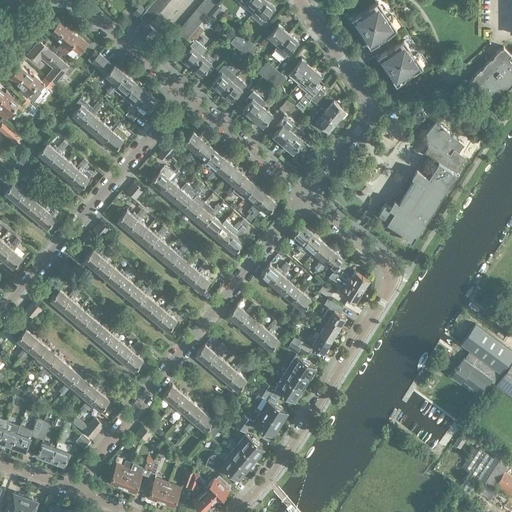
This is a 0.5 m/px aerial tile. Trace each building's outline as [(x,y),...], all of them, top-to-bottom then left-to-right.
[(157,0),(153,0),(151,3),(161,10),(165,6),(157,0)] [(204,0),(203,0),(200,4),(209,12),(213,7),(204,0)] [(237,0),(242,4),(247,8),(252,12),(262,0),(237,0)] [(267,0),(262,0),(252,12),(251,14),(262,23),(266,18),(265,17),(275,6),(267,0)] [(385,9),(384,9),(377,0),(368,6),(369,7),(361,12),(360,12),(351,18),(358,29),(360,27),(365,34),(363,36),(370,46),(379,40),(379,39),(387,34),(388,34),(397,28),(391,19),(391,18),(391,17),(391,16),(390,15),(390,14),(389,13),(391,12),(391,11),(389,12),(388,11),(387,11),(386,10),(385,9)] [(133,12),(138,16),(145,7),(140,3),(133,12)] [(151,3),(148,7),(157,15),(161,10),(151,3)] [(200,4),(196,9),(205,17),(209,12),(200,4)] [(148,7),(144,12),(153,19),(157,15),(148,7)] [(196,9),(192,13),(201,21),(205,17),(196,9)] [(144,12),(140,16),(143,19),(149,23),(150,24),(153,19),(144,12)] [(192,13),(188,18),(198,26),(199,24),(199,23),(201,21),(192,13)] [(188,18),(184,22),(194,30),(198,26),(188,18)] [(143,19),(135,28),(140,33),(149,23),(143,19)] [(59,20),(51,30),(62,40),(57,45),(65,52),(70,46),(79,53),(87,43),(79,36),(80,35),(74,30),(73,31),(59,20)] [(184,22),(181,27),(190,35),(194,30),(184,22)] [(149,23),(140,33),(145,36),(153,27),(150,24),(149,23)] [(268,35),(278,44),(288,32),(278,23),(268,35)] [(199,24),(198,26),(194,30),(190,35),(187,38),(192,42),(204,28),(199,24)] [(153,27),(145,36),(149,40),(157,31),(153,27)] [(181,27),(177,31),(186,39),(187,38),(190,35),(181,27)] [(230,42),(235,45),(244,35),(239,31),(230,42)] [(278,44),(275,49),(285,57),(298,40),(288,32),(278,44)] [(244,35),(235,45),(239,49),(248,39),(244,35)] [(415,50),(410,47),(403,38),(394,44),(395,45),(386,50),(377,56),(384,67),(386,65),(391,72),(389,74),(396,84),(405,78),(405,77),(413,72),(414,72),(423,66),(416,57),(417,56),(417,55),(417,54),(416,53),(416,52),(415,51),(417,50),(417,49),(415,50)] [(53,67),(46,75),(55,83),(69,65),(48,48),(49,47),(39,39),(27,53),(37,61),(41,57),(53,67)] [(248,39),(239,49),(244,53),(253,43),(248,39)] [(253,43),(244,53),(249,57),(258,47),(253,43)] [(182,57),(192,66),(202,54),(205,49),(201,46),(197,51),(192,46),(182,57)] [(501,47),(491,57),(484,64),(484,65),(481,68),(480,67),(473,74),(474,75),(467,82),(490,105),(497,98),(498,98),(505,91),(504,91),(507,87),(508,88),(511,84),(511,50),(510,53),(503,46),(502,48),(501,47)] [(104,57),(99,53),(91,62),(96,66),(104,57)] [(202,54),(192,66),(201,74),(211,62),(202,54)] [(104,57),(96,66),(101,71),(109,61),(104,57)] [(242,58),(236,65),(241,69),(247,62),(242,58)] [(301,58),(288,74),(298,82),(311,66),(301,58)] [(113,65),(109,61),(101,71),(112,80),(110,82),(112,83),(114,85),(125,73),(115,64),(113,65)] [(257,71),(262,75),(271,65),(266,61),(257,71)] [(24,91),(22,94),(30,102),(33,98),(28,94),(34,87),(38,91),(45,83),(50,88),(55,83),(46,75),(42,80),(30,70),(29,71),(20,64),(11,74),(24,84),(20,88),(24,91)] [(222,91),(232,80),(235,75),(223,65),(219,70),(221,72),(212,83),(222,91)] [(271,65),(262,75),(267,79),(276,68),(271,65)] [(306,91),(296,103),(302,108),(311,98),(318,90),(313,86),(322,75),(311,66),(298,82),(299,82),(297,84),(306,91)] [(276,68),(267,79),(271,83),(280,72),(276,68)] [(280,72),(271,83),(276,87),(285,76),(280,72)] [(112,83),(110,86),(112,88),(111,89),(113,91),(115,89),(123,96),(136,81),(125,73),(114,85),(112,83)] [(232,80),(222,91),(232,100),(242,88),(232,80)] [(146,90),(136,81),(123,96),(131,103),(133,101),(135,103),(146,90)] [(30,102),(22,94),(17,100),(11,96),(13,94),(6,89),(5,90),(0,86),(0,103),(2,105),(0,107),(0,110),(6,115),(12,109),(18,114),(22,109),(23,110),(26,106),(28,108),(28,110),(33,114),(35,113),(39,109),(30,102)] [(311,98),(312,98),(316,102),(325,91),(320,87),(318,90),(311,98)] [(131,103),(131,104),(133,105),(132,107),(134,108),(137,104),(139,106),(140,104),(148,110),(157,100),(146,90),(135,103),(133,101),(131,103)] [(74,104),(77,107),(72,113),(79,119),(77,120),(80,123),(81,121),(83,122),(93,110),(96,112),(98,109),(96,107),(97,106),(95,104),(93,106),(81,96),(74,104)] [(243,110),(253,118),(263,106),(253,97),(243,110)] [(279,107),(284,112),(287,108),(292,101),(288,97),(279,107)] [(334,100),(325,110),(337,120),(345,110),(334,100)] [(287,108),(291,112),(297,105),(292,101),(287,108)] [(448,110),(441,104),(438,107),(445,113),(448,110)] [(263,106),(253,118),(263,126),(273,114),(263,106)] [(414,178),(400,201),(395,197),(390,205),(384,202),(378,212),(388,218),(387,221),(402,231),(402,232),(413,240),(466,156),(459,152),(464,144),(419,107),(407,122),(431,142),(424,152),(434,158),(425,173),(417,168),(412,176),(414,178)] [(93,110),(83,122),(85,124),(83,125),(86,128),(87,126),(93,131),(102,120),(94,113),(96,112),(93,110)] [(318,113),(313,118),(309,123),(320,132),(324,127),(328,130),(337,120),(325,110),(321,115),(318,113)] [(275,125),(279,128),(273,135),(284,144),(298,127),(283,116),(275,125)] [(16,132),(2,119),(0,121),(0,125),(12,137),(16,132)] [(102,120),(93,131),(99,136),(98,138),(101,140),(102,139),(104,140),(113,129),(114,130),(115,128),(116,129),(119,126),(117,124),(118,123),(116,121),(112,125),(111,124),(109,126),(102,120)] [(298,127),(284,144),(294,152),(304,140),(309,145),(313,141),(303,132),(304,132),(298,127)] [(113,129),(104,140),(106,142),(104,143),(107,145),(108,144),(114,149),(123,138),(126,135),(125,133),(124,131),(122,130),(120,130),(118,133),(114,130),(113,129)] [(192,131),(183,142),(192,149),(190,150),(193,152),(203,140),(192,131)] [(190,150),(188,154),(190,155),(189,156),(191,158),(196,152),(204,159),(213,149),(203,140),(193,152),(190,150)] [(52,146),(47,141),(38,152),(44,157),(43,158),(46,161),(47,160),(48,161),(58,150),(60,152),(61,150),(64,148),(60,144),(57,147),(54,144),(52,146)] [(168,141),(163,146),(173,154),(177,148),(168,141)] [(162,148),(157,153),(167,161),(171,156),(162,148)] [(213,149),(204,159),(201,163),(209,170),(211,168),(213,170),(224,157),(213,149)] [(58,150),(48,161),(50,162),(49,164),(52,166),(53,165),(59,170),(68,159),(63,155),(65,153),(61,150),(60,152),(58,150)] [(211,168),(209,170),(209,171),(211,173),(210,174),(212,176),(217,170),(225,177),(234,166),(224,157),(213,170),(211,168)] [(6,158),(1,164),(8,170),(13,164),(6,158)] [(68,159),(59,170),(65,175),(64,176),(66,179),(67,178),(69,179),(78,168),(80,170),(82,168),(84,165),(80,162),(76,167),(68,159)] [(159,170),(154,176),(151,180),(157,186),(156,187),(158,189),(159,188),(161,189),(172,177),(174,179),(176,176),(174,174),(175,173),(173,171),(176,167),(178,169),(182,165),(177,162),(172,168),(164,165),(159,170)] [(234,166),(225,177),(233,184),(232,186),(234,187),(245,175),(234,166)] [(78,168),(69,179),(70,180),(70,181),(73,184),(74,183),(80,188),(89,177),(84,173),(86,170),(82,168),(80,170),(78,168)] [(232,186),(229,189),(232,191),(231,192),(233,193),(236,189),(238,191),(240,189),(246,195),(255,184),(245,175),(234,187),(232,186)] [(172,177),(161,189),(163,190),(161,192),(164,194),(165,193),(172,198),(180,188),(172,181),(174,179),(172,177)] [(144,188),(134,180),(130,185),(140,193),(144,188)] [(21,187),(13,181),(4,191),(11,197),(10,199),(13,201),(14,200),(15,201),(24,190),(26,191),(30,187),(26,183),(25,185),(23,184),(21,187)] [(180,188),(172,198),(178,203),(177,205),(179,207),(180,206),(182,207),(192,195),(194,196),(197,194),(197,193),(195,191),(194,189),(192,190),(184,183),(180,188)] [(255,184),(246,195),(254,202),(254,203),(256,204),(266,193),(255,184)] [(140,193),(130,185),(126,189),(136,198),(140,193)] [(24,190),(15,201),(16,201),(15,203),(18,205),(19,204),(25,209),(34,199),(26,191),(24,190)] [(254,203),(251,206),(253,208),(252,209),(254,210),(258,205),(267,212),(276,202),(266,193),(256,204),(254,203)] [(192,195),(182,207),(183,208),(182,209),(185,212),(186,211),(192,216),(205,201),(197,194),(194,196),(192,195)] [(34,199),(25,209),(32,215),(31,217),(34,219),(35,217),(36,218),(45,207),(47,209),(49,207),(51,204),(47,201),(43,206),(34,199)] [(213,208),(205,201),(192,216),(198,221),(197,222),(200,224),(201,223),(203,225),(213,212),(215,214),(218,211),(216,209),(217,208),(215,206),(213,208)] [(45,207),(36,218),(37,219),(36,220),(39,223),(40,222),(46,227),(56,217),(50,212),(52,209),(49,207),(47,209),(45,207)] [(132,213),(126,209),(117,220),(124,225),(123,226),(126,229),(127,227),(128,229),(137,218),(139,220),(141,217),(143,215),(139,212),(137,214),(134,211),(132,213)] [(213,216),(215,214),(213,212),(203,225),(204,226),(203,227),(206,230),(207,229),(213,234),(222,223),(213,216)] [(251,213),(250,212),(246,216),(251,221),(255,216),(251,213)] [(137,218),(128,229),(130,230),(129,231),(131,234),(132,233),(138,238),(147,227),(142,222),(144,220),(141,217),(139,220),(137,218)] [(240,222),(239,221),(238,221),(236,224),(238,226),(237,226),(239,228),(236,231),(234,230),(223,243),(225,244),(224,245),(227,247),(228,246),(234,252),(243,241),(238,237),(246,227),(245,227),(249,222),(244,218),(240,222)] [(234,226),(226,219),(222,223),(213,234),(219,239),(218,240),(221,242),(222,241),(223,243),(234,230),(236,231),(239,228),(237,226),(238,226),(236,224),(234,226)] [(111,228),(101,220),(97,224),(107,233),(111,228)] [(250,223),(246,228),(252,232),(256,228),(250,223)] [(313,232),(302,223),(293,234),(297,238),(294,241),(298,245),(300,242),(302,244),(313,232)] [(107,233),(97,224),(93,229),(103,237),(107,233)] [(147,227),(138,238),(144,243),(143,244),(146,246),(147,245),(149,246),(158,236),(160,237),(162,235),(164,233),(160,229),(158,231),(155,229),(152,231),(147,227)] [(299,248),(300,249),(305,244),(314,252),(323,241),(313,232),(302,244),(300,242),(298,245),(297,245),(300,247),(299,248)] [(158,236),(149,246),(150,247),(149,249),(152,251),(153,250),(159,255),(168,244),(163,240),(165,238),(162,235),(160,237),(158,236)] [(1,238),(0,239),(0,257),(0,258),(1,257),(2,258),(12,247),(14,249),(17,244),(13,241),(11,243),(8,240),(6,242),(1,238)] [(323,241),(314,252),(320,257),(319,258),(320,260),(323,262),(333,249),(323,241)] [(168,244),(159,255),(165,260),(164,262),(167,264),(168,263),(170,264),(179,253),(180,255),(183,252),(184,250),(180,247),(179,249),(175,246),(173,249),(168,244)] [(12,247),(2,258),(3,258),(2,259),(5,262),(6,261),(13,267),(22,256),(12,247)] [(94,267),(95,268),(104,257),(106,259),(108,257),(110,254),(106,251),(104,253),(102,251),(100,254),(93,248),(84,259),(91,265),(90,266),(93,268),(94,267)] [(323,269),(328,263),(335,270),(342,261),(341,261),(344,258),(333,249),(323,262),(320,260),(317,263),(320,266),(319,266),(321,268),(321,267),(323,269)] [(179,253),(170,264),(171,265),(170,266),(173,269),(174,268),(180,273),(189,262),(184,258),(186,255),(183,252),(180,255),(179,253)] [(104,257),(95,268),(96,269),(95,270),(98,272),(98,271),(105,277),(114,266),(109,261),(111,259),(108,257),(106,259),(104,257)] [(67,260),(63,264),(73,272),(77,268),(67,260)] [(334,272),(338,274),(363,290),(370,279),(354,269),(350,276),(342,271),(347,264),(342,261),(335,270),(334,272)] [(189,262),(180,273),(186,278),(185,279),(188,282),(189,280),(191,281),(199,271),(201,272),(203,270),(205,268),(201,264),(197,269),(189,262)] [(286,266),(283,264),(280,268),(277,265),(275,268),(270,263),(261,274),(267,280),(266,281),(269,283),(270,282),(271,283),(282,270),(284,271),(286,268),(285,267),(286,266)] [(63,264),(59,269),(69,277),(73,272),(63,264)] [(114,266),(105,277),(112,283),(111,284),(114,286),(115,285),(115,286),(125,275),(127,277),(129,274),(130,272),(126,268),(124,271),(121,268),(119,270),(114,266)] [(199,271),(191,281),(192,283),(191,284),(194,287),(195,285),(201,291),(210,280),(204,275),(206,273),(203,270),(201,272),(199,271)] [(275,286),(282,292),(291,281),(283,275),(285,272),(284,271),(282,270),(271,283),(273,284),(272,286),(274,288),(275,286)] [(125,275),(115,286),(116,286),(116,288),(118,290),(119,289),(126,294),(135,284),(130,279),(132,277),(129,274),(127,277),(125,275)] [(338,274),(336,278),(345,284),(341,291),(349,296),(347,300),(354,304),(363,290),(338,274)] [(298,288),(291,281),(282,292),(288,297),(287,298),(289,300),(290,299),(292,301),(303,288),(304,289),(307,286),(305,285),(306,284),(303,282),(298,288)] [(135,284),(126,294),(133,300),(132,301),(134,304),(135,303),(136,303),(145,293),(147,294),(151,290),(147,286),(145,288),(142,286),(140,288),(135,284)] [(319,290),(330,297),(333,290),(323,284),(319,290)] [(68,295),(60,288),(51,298),(58,305),(57,306),(60,308),(60,307),(61,308),(70,297),(72,299),(74,296),(76,294),(72,291),(68,295)] [(303,288),(292,301),(294,302),(293,303),(295,305),(296,304),(303,310),(312,299),(303,291),(304,289),(303,288)] [(145,293),(136,303),(137,304),(136,305),(139,307),(140,307),(146,312),(156,302),(147,294),(145,293)] [(70,297),(61,308),(62,308),(61,309),(64,312),(65,311),(72,316),(81,306),(75,301),(77,299),(74,296),(72,299),(70,297)] [(322,318),(326,321),(339,329),(346,317),(340,313),(344,306),(328,296),(324,303),(329,306),(322,318)] [(176,303),(172,299),(168,304),(172,307),(176,303)] [(33,300),(29,305),(39,313),(43,309),(33,300)] [(156,302),(146,312),(154,318),(153,319),(155,321),(156,320),(157,321),(166,310),(168,312),(170,309),(172,307),(168,304),(164,309),(156,302)] [(245,310),(237,303),(228,314),(235,320),(234,321),(236,323),(237,322),(239,323),(248,313),(249,314),(253,309),(249,306),(245,310)] [(39,313),(29,305),(25,310),(35,318),(39,313)] [(81,306),(72,316),(79,322),(78,323),(80,326),(81,324),(82,325),(91,315),(93,316),(95,314),(97,312),(93,308),(91,311),(88,308),(86,310),(81,306)] [(166,310),(157,321),(158,322),(157,323),(160,326),(161,324),(168,330),(177,320),(171,315),(173,312),(170,309),(168,312),(166,310)] [(248,313),(239,323),(240,324),(239,326),(242,328),(243,327),(249,332),(258,321),(249,314),(248,313)] [(91,315),(82,325),(83,326),(82,327),(85,329),(86,329),(92,334),(102,324),(96,319),(98,316),(95,314),(93,316),(91,315)] [(278,322),(274,319),(270,323),(274,327),(278,322)] [(258,321),(249,332),(255,337),(254,338),(257,340),(258,339),(260,341),(268,330),(270,332),(272,329),(274,327),(270,323),(266,328),(258,321)] [(326,321),(319,332),(331,340),(339,329),(326,321)] [(461,343),(501,372),(511,357),(511,349),(476,322),(461,343)] [(102,324),(92,334),(99,340),(99,341),(101,343),(102,342),(103,343),(112,332),(114,334),(116,331),(117,329),(114,326),(110,331),(102,324)] [(23,348),(25,345),(28,347),(37,337),(35,336),(36,335),(34,333),(33,334),(26,328),(17,338),(22,343),(20,345),(23,348)] [(268,330),(260,341),(261,342),(260,343),(263,346),(264,345),(270,350),(279,339),(273,334),(276,331),(272,329),(270,332),(268,330)] [(313,336),(316,337),(312,344),(324,352),(331,340),(319,332),(316,330),(313,336)] [(112,332),(103,343),(104,344),(103,345),(106,347),(107,346),(113,352),(122,341),(117,336),(119,334),(116,331),(114,334),(112,332)] [(25,345),(23,348),(21,350),(26,354),(28,352),(31,354),(33,352),(38,356),(47,346),(40,340),(41,339),(38,336),(37,337),(28,347),(25,345)] [(291,341),(300,346),(308,351),(311,346),(295,336),(291,341)] [(291,340),(287,348),(296,353),(300,346),(291,341),(291,340)] [(122,341),(113,352),(120,358),(119,359),(122,361),(123,360),(124,361),(133,350),(134,352),(136,349),(138,347),(134,344),(132,346),(129,343),(127,345),(122,341)] [(213,351),(205,344),(196,354),(203,360),(202,361),(205,364),(206,363),(215,353),(217,354),(221,349),(217,346),(213,351)] [(47,346),(38,356),(43,360),(41,363),(44,365),(46,363),(49,365),(57,354),(56,354),(57,353),(54,350),(54,351),(47,346)] [(133,350),(124,361),(125,361),(124,362),(127,365),(127,364),(134,370),(143,359),(138,354),(140,352),(136,349),(134,352),(133,350)] [(26,354),(21,350),(17,355),(22,358),(26,354)] [(501,373),(470,350),(465,356),(464,356),(451,374),(461,382),(463,379),(482,393),(491,381),(493,383),(501,373)] [(215,353),(206,363),(207,364),(206,365),(209,368),(210,366),(217,372),(226,361),(217,354),(215,353)] [(44,365),(42,368),(47,371),(46,373),(49,375),(54,369),(59,374),(68,363),(61,358),(62,357),(59,354),(58,355),(57,354),(49,365),(46,363),(44,365)] [(297,354),(290,364),(309,376),(316,365),(310,362),(311,361),(304,357),(303,358),(297,354)] [(511,360),(495,384),(511,395),(511,360)] [(226,361),(217,372),(224,378),(223,379),(225,381),(226,380),(227,381),(236,370),(238,372),(242,367),(238,364),(236,366),(233,363),(231,365),(226,361)] [(68,363),(59,374),(64,378),(62,380),(65,383),(67,380),(69,382),(78,372),(77,371),(78,370),(75,368),(74,369),(68,363)] [(290,364),(283,375),(302,387),(309,376),(290,364)] [(47,371),(42,368),(38,372),(43,376),(47,371)] [(236,370),(227,381),(228,382),(227,383),(230,385),(231,384),(238,390),(247,379),(238,372),(236,370)] [(69,382),(67,380),(65,383),(63,385),(67,389),(69,387),(72,389),(74,386),(80,391),(89,381),(82,375),(82,374),(80,372),(79,373),(78,372),(69,382)] [(265,380),(261,386),(279,397),(280,396),(282,392),(289,396),(290,395),(295,398),(302,387),(283,375),(276,386),(265,380)] [(89,381),(80,391),(86,396),(84,399),(86,401),(88,398),(90,400),(99,390),(98,389),(99,388),(96,386),(96,387),(89,381)] [(163,394),(171,402),(174,403),(183,392),(182,392),(183,391),(180,388),(180,389),(172,383),(163,394)] [(67,389),(63,385),(59,390),(64,393),(67,389)] [(279,397),(261,386),(258,392),(268,398),(261,410),(281,422),(288,411),(282,407),(283,406),(276,402),(279,397)] [(40,397),(30,389),(24,396),(29,400),(30,399),(35,402),(40,397)] [(88,398),(86,401),(84,403),(88,407),(92,402),(101,409),(110,399),(103,393),(103,392),(101,390),(100,390),(99,390),(90,400),(88,398)] [(174,403),(171,402),(168,406),(172,409),(175,405),(184,412),(193,401),(187,396),(188,395),(185,392),(184,393),(183,392),(174,403)] [(193,401),(184,412),(192,419),(194,421),(204,410),(203,410),(204,409),(201,406),(200,407),(193,401)] [(88,407),(84,403),(80,407),(84,411),(88,407)] [(194,421),(192,419),(189,424),(192,427),(195,425),(198,427),(199,425),(205,430),(214,419),(207,413),(208,412),(205,410),(204,411),(204,410),(194,421)] [(281,422),(261,410),(254,421),(261,425),(260,426),(267,431),(268,430),(274,433),(281,422)] [(243,413),(239,419),(248,426),(253,420),(243,413)] [(95,415),(91,420),(100,428),(104,424),(95,415)] [(32,433),(38,435),(44,419),(36,417),(32,429),(31,433),(32,433)] [(44,419),(38,435),(45,438),(50,422),(44,419)] [(56,445),(51,459),(64,464),(69,450),(71,445),(64,442),(71,423),(65,419),(56,445)] [(248,426),(239,419),(235,424),(244,431),(248,426)] [(3,426),(0,434),(0,440),(12,445),(19,425),(6,420),(3,426)] [(91,420),(87,424),(96,433),(100,428),(91,420)] [(19,425),(12,445),(25,450),(32,433),(31,433),(32,429),(19,424),(19,425)] [(87,424),(83,429),(93,438),(96,433),(87,424)] [(142,424),(139,429),(149,436),(152,432),(142,424)] [(211,438),(216,432),(211,428),(206,434),(211,438)] [(149,436),(139,429),(135,433),(145,441),(149,436)] [(76,440),(85,447),(91,440),(82,432),(76,440)] [(246,433),(238,443),(256,458),(264,448),(259,443),(260,442),(253,437),(252,438),(246,433)] [(141,439),(135,434),(130,440),(136,445),(141,439)] [(453,443),(445,455),(451,458),(458,446),(460,448),(466,439),(459,435),(453,443)] [(42,440),(37,454),(51,459),(56,445),(42,440)] [(238,443),(230,453),(247,467),(256,458),(238,443)] [(469,472),(460,486),(471,493),(480,479),(494,458),(475,446),(462,467),(469,472)] [(230,453),(225,459),(221,455),(218,453),(214,453),(211,454),(208,457),(205,464),(217,469),(219,467),(224,471),(227,467),(228,468),(227,469),(233,475),(234,473),(239,477),(247,467),(230,453)] [(447,459),(443,456),(437,465),(441,468),(447,459)] [(132,461),(122,486),(134,491),(141,472),(149,475),(150,471),(154,460),(146,457),(144,463),(132,459),(132,461)] [(483,480),(476,491),(487,497),(487,498),(490,500),(496,491),(493,489),(496,484),(511,494),(511,475),(504,471),(507,467),(502,464),(503,463),(495,457),(494,458),(480,479),(483,480)] [(154,460),(150,471),(156,473),(161,460),(155,458),(154,460)] [(123,465),(116,463),(109,482),(122,486),(132,461),(125,459),(123,465)] [(186,469),(181,482),(188,485),(191,476),(193,471),(186,469)] [(193,471),(191,476),(197,478),(205,486),(207,488),(218,499),(219,500),(229,490),(228,489),(231,485),(220,474),(216,478),(215,477),(208,483),(199,474),(194,471),(193,471)] [(191,476),(188,485),(189,485),(188,488),(193,490),(197,478),(191,476)] [(148,496),(160,500),(167,482),(155,477),(148,496)] [(167,482),(160,500),(173,505),(180,486),(167,482)] [(218,499),(207,488),(194,501),(204,511),(211,504),(212,505),(218,499)] [(13,491),(5,511),(19,511),(25,495),(13,491)] [(35,511),(37,509),(34,508),(37,500),(25,495),(19,511),(35,511)]
